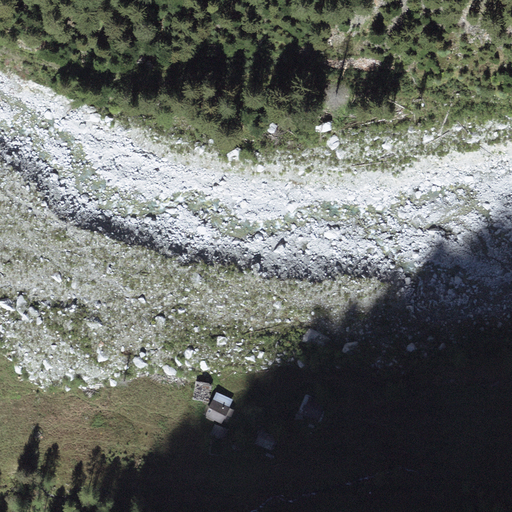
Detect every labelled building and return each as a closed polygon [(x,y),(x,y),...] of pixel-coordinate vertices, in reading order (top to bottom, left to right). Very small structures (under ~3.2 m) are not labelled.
[(207,403),(210,384),(195,382),(192,401),(207,403)] [(216,392),(205,417),(222,425),(233,400),(216,392)] [(325,404),(309,397),(302,414),(318,420),(325,404)] [(229,430),(215,425),(210,436),(224,442),(229,430)] [(276,438),(261,430),(254,443),(270,451),(276,438)]
